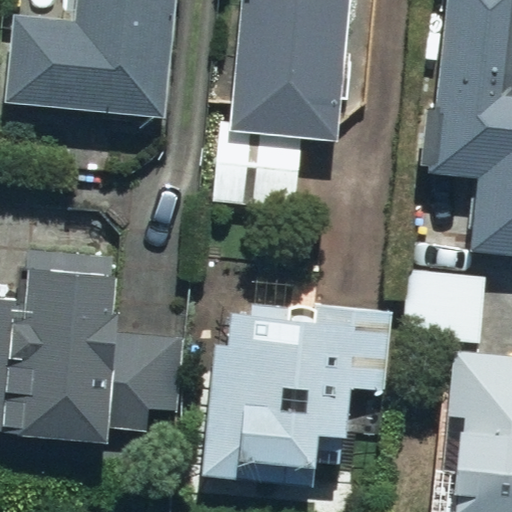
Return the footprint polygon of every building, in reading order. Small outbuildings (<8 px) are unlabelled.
[(20,0),(15,94),(180,102),(185,0),(20,0)] [(351,130),(361,0),(239,0),(224,195),(306,201),(312,127),(351,130)] [(511,0),(459,0),(452,93),(436,92),(431,148),(448,149),(448,161),(491,164),(485,238),(511,239),(511,0)] [(39,290),(0,288),(0,418),(159,424),(160,401),(181,402),(184,320),(133,318),(136,256),(98,254),(98,248),(41,245),(39,290)] [(493,336),(493,272),(421,260),(410,322),(493,336)] [(241,334),(222,332),(211,466),(325,476),(327,455),(355,457),(362,381),(392,384),(398,319),(365,316),(367,292),(307,287),(306,302),(244,297),(241,334)] [(511,511),(511,345),(468,341),(460,404),(479,406),(473,453),(443,450),(435,511),(511,511)]
